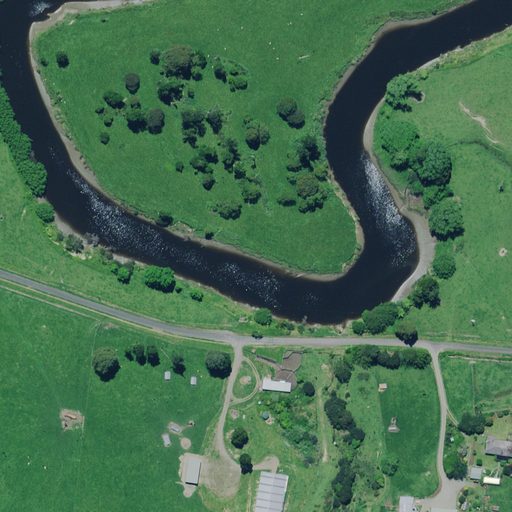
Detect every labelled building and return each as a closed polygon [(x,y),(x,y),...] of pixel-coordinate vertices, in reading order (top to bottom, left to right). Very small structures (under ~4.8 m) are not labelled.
[(273,376),(267,375),(267,379),(263,379),(262,389),(289,392),(290,382),(272,381),(273,376)] [(498,438),(486,437),(484,453),(511,456),(511,443),(498,442),(498,438)] [(481,469),(471,468),(469,478),(480,479),(481,469)] [(279,511),(286,476),(261,472),(253,511),(279,511)] [(412,498),(399,497),(398,511),(417,511),(418,511),(411,511),(412,498)]
